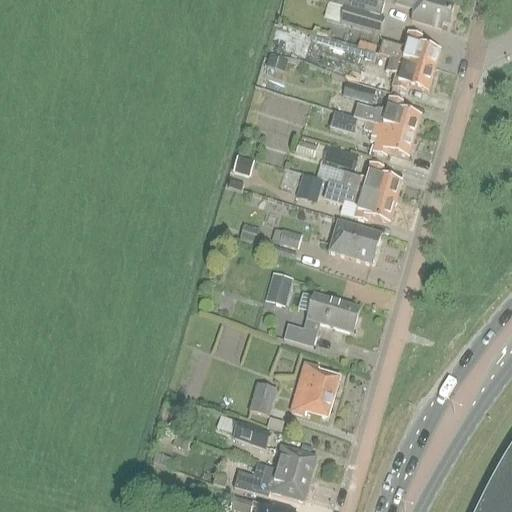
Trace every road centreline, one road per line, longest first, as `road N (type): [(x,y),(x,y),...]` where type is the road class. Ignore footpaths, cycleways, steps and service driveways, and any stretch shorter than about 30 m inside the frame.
road 1 (unclassified): [(342,511),(470,64),(511,39)]
road 2 (primary): [(511,303),(424,420),(383,511)]
road 3 (primary): [(418,511),(511,359)]
